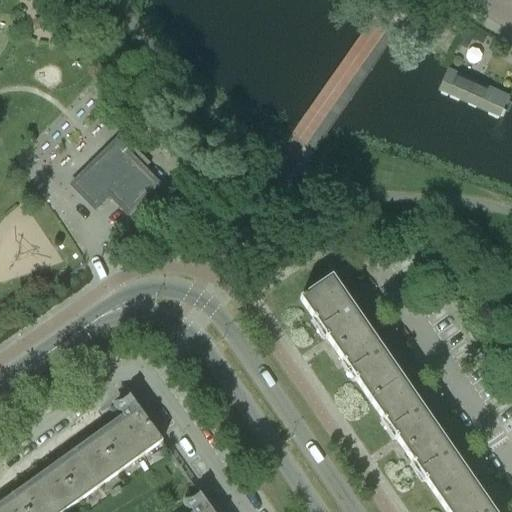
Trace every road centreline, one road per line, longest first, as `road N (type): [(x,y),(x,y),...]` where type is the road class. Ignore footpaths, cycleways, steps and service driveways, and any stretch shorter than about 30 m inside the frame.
road 1 (tertiary): [(351,511),(204,305),(177,293),(143,293),(110,303),(93,320)]
road 2 (residential): [(0,462),(116,371),(140,369),(245,511)]
road 3 (tertiary): [(93,320),(142,315),(189,332),(317,511)]
road 4 (residential): [(511,462),(379,272)]
